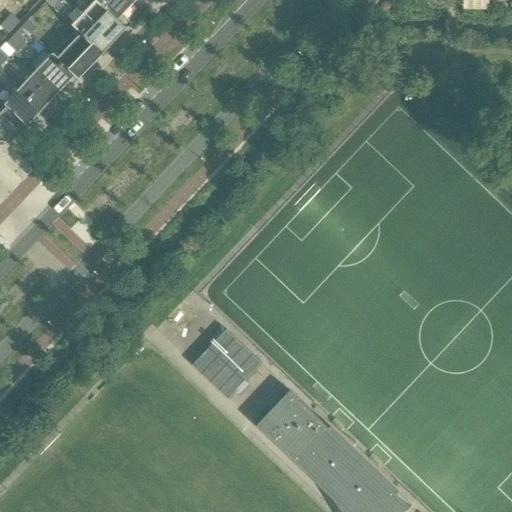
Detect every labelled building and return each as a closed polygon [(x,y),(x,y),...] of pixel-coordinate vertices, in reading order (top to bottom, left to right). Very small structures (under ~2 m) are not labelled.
[(94,0),(92,0),(100,7),(77,33),(55,57),(76,77),(86,66),(87,67),(87,66),(88,67),(92,65),(93,65),(93,64),(95,59),(94,59),(95,58),(94,58),(99,53),(104,47),(105,48),(105,47),(106,48),(110,46),(111,46),(111,45),(113,41),(112,40),(113,39),(112,39),(122,29),(123,29),(123,28),(123,27),(123,26),(122,26),(116,21),(94,0)] [(94,0),(116,21),(121,14),(120,13),(130,2),(127,0),(94,0)] [(5,20),(13,28),(19,21),(10,14),(5,20)] [(27,19),(22,26),(30,34),(36,28),(27,19)] [(13,28),(5,20),(0,24),(0,27),(7,34),(13,28)] [(30,34),(22,26),(16,31),(24,39),(30,34)] [(6,42),(16,53),(24,43),(24,39),(16,31),(6,42)] [(50,53),(34,69),(57,90),(67,80),(72,82),(76,78),(76,77),(55,57),(50,53)] [(34,69),(17,87),(42,109),(47,102),(46,102),(47,102),(46,101),(57,90),(34,69)] [(0,111),(0,141),(1,141),(2,143),(5,143),(5,141),(21,123),(23,123),(24,125),(35,114),(36,114),(42,109),(17,87),(8,97),(1,104),(4,107),(0,111)] [(204,352),(192,365),(224,396),(228,400),(262,364),(236,339),(226,329),(204,352)] [(257,426),(335,500),(343,511),(403,511),(413,507),(289,390),(257,426)]
